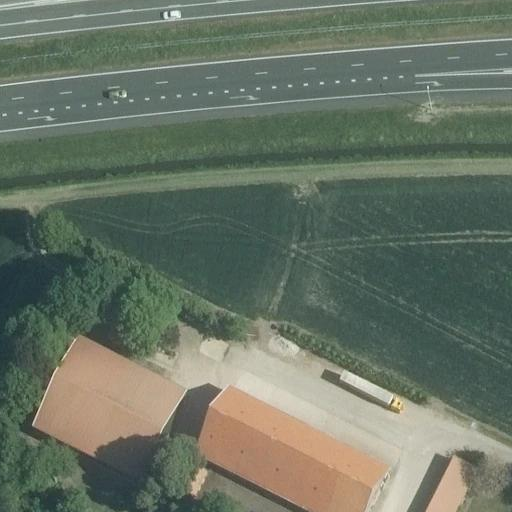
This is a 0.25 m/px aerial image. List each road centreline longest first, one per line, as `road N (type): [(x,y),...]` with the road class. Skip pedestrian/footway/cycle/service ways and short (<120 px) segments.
road 1 (motorway): [(0,102),(407,63)]
road 2 (motorway): [(336,0),(0,33)]
